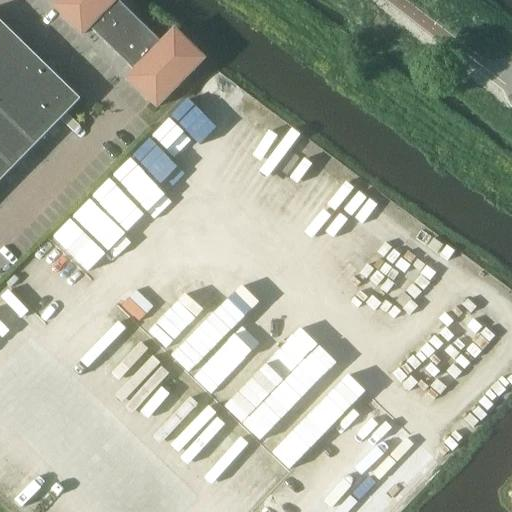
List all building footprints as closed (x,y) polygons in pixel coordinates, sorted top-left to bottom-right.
[(58,0),(52,7),(82,36),(89,28),(134,72),(127,79),(156,108),(203,60),(174,31),(161,44),(116,1),(116,0),(58,0)] [(0,22),(0,182),(80,100),(0,22)] [(209,128),(231,107),(215,90),(193,111),(209,128)] [(250,165),(264,152),(246,136),(233,149),(250,165)] [(212,198),(228,190),(219,171),(202,179),(212,198)]
